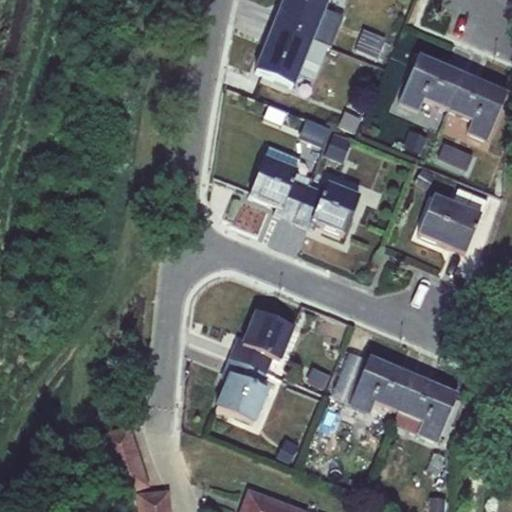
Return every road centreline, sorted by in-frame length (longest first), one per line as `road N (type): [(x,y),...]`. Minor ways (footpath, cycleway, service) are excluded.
road 1 (residential): [(175,227),(162,417),(187,511)]
road 2 (residential): [(175,227),(416,322)]
road 3 (residential): [(216,0),(175,227)]
